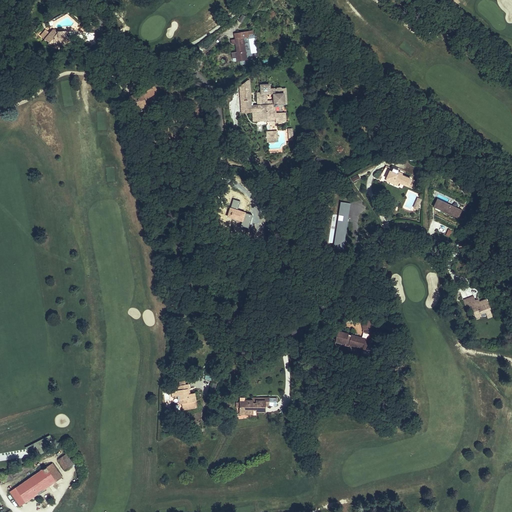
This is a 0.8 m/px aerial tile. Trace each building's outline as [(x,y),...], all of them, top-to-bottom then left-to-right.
[(248,59),(244,37),(249,36),(249,34),(248,30),(243,31),(235,32),(236,38),(239,53),(237,53),(238,61),(248,59)] [(88,41),(97,41),(97,33),(88,33),(88,41)] [(57,34),(50,40),(48,42),(50,44),(52,47),(57,42),(57,49),(69,50),(72,48),(74,46),(77,45),(74,43),(70,43),(70,37),(59,36),(57,34)] [(133,93),(124,100),(131,109),(140,103),(137,99),(139,97),(141,100),(152,92),(148,86),(135,95),(133,93)] [(236,106),(246,106),(246,87),(236,92),(236,106)] [(279,110),(279,102),(272,102),(272,113),(268,113),(264,113),(263,104),(268,105),(268,96),(259,96),(259,105),(254,104),(254,117),(253,124),(247,124),(248,134),(254,134),(254,131),(270,131),(270,134),(271,138),(281,138),(281,119),(281,110),(279,110)] [(253,124),(254,117),(246,117),(246,106),(236,106),(236,124),(247,124),(253,124)] [(293,128),(285,129),(286,141),(294,140),(293,128)] [(270,157),(270,146),(261,146),(261,156),(270,157)] [(400,183),(400,181),(398,180),(399,178),(393,175),(391,179),(389,178),(385,185),(396,190),(397,188),(403,191),(403,192),(403,194),(405,195),(407,194),(410,188),(400,183)] [(332,211),(329,242),(334,243),(333,249),(345,250),(350,203),(340,202),(339,211),(332,211)] [(447,210),(438,204),(435,209),(437,211),(434,215),(439,218),(440,217),(455,228),(461,220),(458,218),(447,210)] [(416,218),(419,208),(414,206),(411,216),(416,218)] [(461,215),(449,207),(447,210),(458,218),(461,215)] [(482,306),(475,307),(471,308),(471,305),(470,301),(458,304),(459,310),(466,309),(468,314),(466,314),(468,321),(473,319),(478,318),(479,322),(484,321),(483,316),(484,315),(482,306)] [(373,329),(372,319),(364,320),(365,328),(364,331),(372,333),(373,329)] [(367,339),(349,334),(349,332),(340,330),(338,336),(337,339),(340,340),(346,342),(345,344),(349,345),(350,343),(364,347),(364,349),(372,352),(373,347),(374,348),(375,345),(374,345),(375,340),(367,338),(367,339)] [(203,349),(194,346),(192,351),(201,354),(203,349)] [(186,397),(187,387),(185,387),(179,386),(177,386),(177,390),(170,389),(169,395),(174,396),(173,403),(176,404),(188,406),(190,406),(191,398),(186,397)] [(231,406),(230,407),(226,407),(226,418),(234,418),(234,421),(239,421),(239,413),(243,413),(243,417),(251,417),(251,411),(251,406),(243,405),(243,408),(239,408),(239,406),(231,406)] [(44,436),(35,440),(37,445),(46,441),(44,436)] [(57,465),(65,460),(62,456),(54,461),(57,465)] [(65,460),(57,465),(60,469),(67,464),(65,460)] [(52,479),(57,476),(49,465),(44,469),(52,479)] [(26,467),(0,480),(0,484),(1,485),(29,471),(26,467)] [(12,491),(21,502),(52,479),(44,469),(12,491)] [(7,495),(15,506),(21,502),(12,491),(7,495)]
